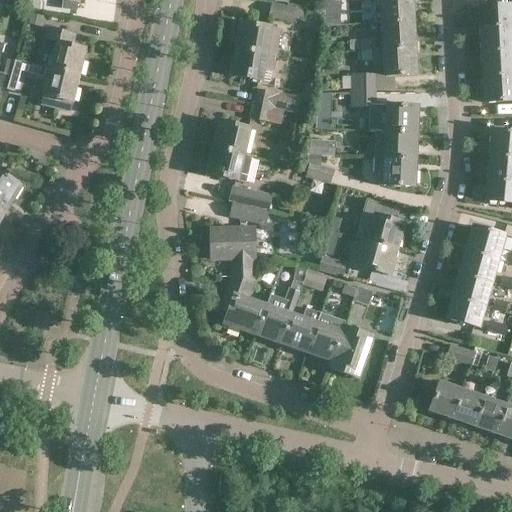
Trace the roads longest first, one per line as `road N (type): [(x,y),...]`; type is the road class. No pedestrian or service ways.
road 1 (residential): [(372,458),(361,426),(194,361),(176,337),(165,197),(206,0)]
road 2 (residential): [(372,458),(454,165),(450,0)]
road 3 (secondary): [(90,396),(174,0)]
road 4 (unclassified): [(372,458),(90,396)]
road 5 (residential): [(0,304),(91,158)]
road 6 (residential): [(138,0),(111,137),(91,158)]
road 7 (unclassified): [(511,491),(372,458)]
